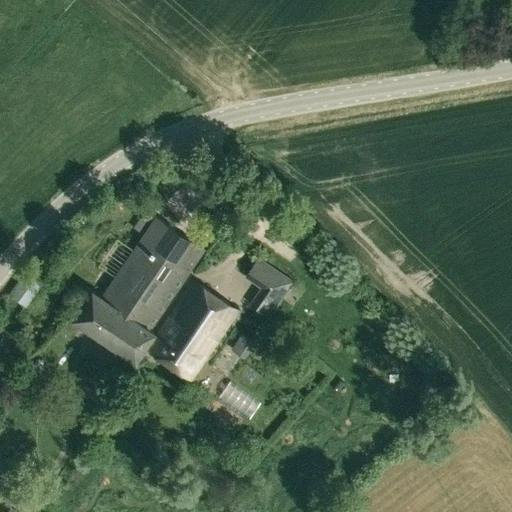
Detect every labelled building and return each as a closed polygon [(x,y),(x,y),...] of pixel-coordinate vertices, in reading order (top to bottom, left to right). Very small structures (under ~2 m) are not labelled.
[(150,330),(151,330),(201,249),(156,217),(102,298),(150,330)] [(259,291),(277,304),(293,280),(257,257),(245,275),(262,286),(259,291)] [(10,295),(26,306),(42,282),(26,271),(10,295)] [(236,309),(194,282),(149,350),(191,377),(236,309)] [(153,331),(151,330),(150,330),(102,298),(92,291),(73,319),(134,360),(153,331)] [(243,355),(253,340),(241,332),(231,347),(243,355)]
